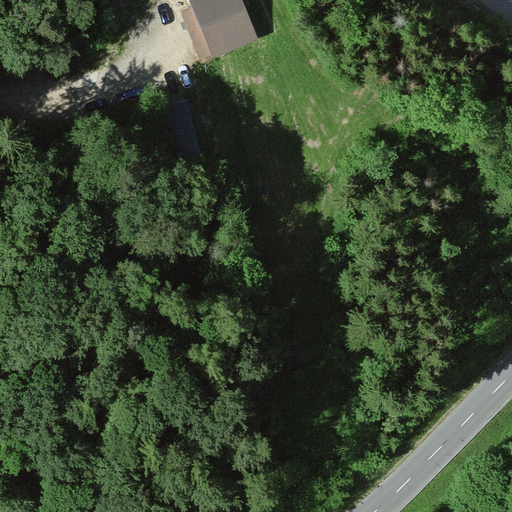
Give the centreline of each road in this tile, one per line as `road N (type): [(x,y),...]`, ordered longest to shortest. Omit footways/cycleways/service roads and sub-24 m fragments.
road 1 (secondary): [(370,511),(511,374)]
road 2 (track): [(0,97),(48,107),(95,96),(175,44)]
